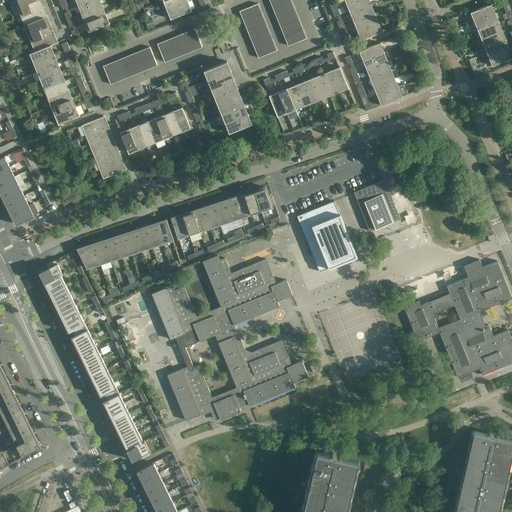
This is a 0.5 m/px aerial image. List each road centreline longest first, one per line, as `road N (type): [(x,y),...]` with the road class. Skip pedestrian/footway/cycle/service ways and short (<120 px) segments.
road 1 (residential): [(15,260),(91,227),(438,113)]
road 2 (residential): [(139,511),(15,260)]
road 3 (secondary): [(87,439),(1,267)]
road 4 (secondary): [(0,295),(76,446)]
road 5 (residential): [(438,113),(511,259)]
road 6 (residential): [(90,63),(233,0)]
road 7 (residential): [(62,452),(0,328)]
